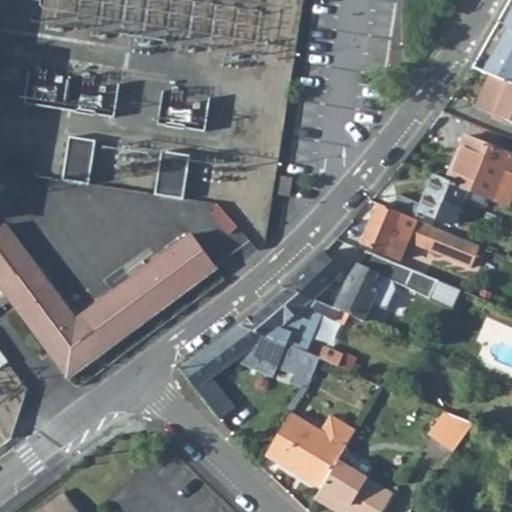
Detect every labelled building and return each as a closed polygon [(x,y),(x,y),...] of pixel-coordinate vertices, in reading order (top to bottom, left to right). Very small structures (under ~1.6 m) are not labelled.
[(511,1),(475,68),(488,75),(511,85),(511,1)] [(475,108),(511,123),(511,85),(488,75),(475,108)] [(209,125),(212,92),(151,86),(149,119),(209,125)] [(511,154),(462,136),(446,179),(468,188),(487,195),(494,198),(504,172),(511,175),(511,154)] [(68,141),(63,185),(89,188),(95,145),(68,141)] [(183,200),(189,157),(161,154),(156,197),(183,200)] [(391,208),(428,223),(432,214),(454,223),(464,198),(475,203),(483,206),(487,195),(468,188),(446,179),(434,174),(422,204),(397,195),(391,208)] [(464,198),(457,217),(467,221),(475,203),(464,198)] [(378,203),(362,242),(400,259),(408,241),(473,267),(482,245),(468,239),(428,223),(391,208),(378,203)] [(0,230),(0,288),(69,378),(215,269),(188,233),(72,321),(2,229),(0,230)] [(351,315),(368,322),(384,282),(376,279),(377,275),(378,272),(360,264),(357,263),(349,282),(338,278),(343,272),(323,250),(285,286),(351,315)] [(377,275),(404,287),(405,285),(412,269),(366,250),(360,264),(378,272),(377,275)] [(439,280),(412,269),(405,285),(404,287),(431,298),(439,280)] [(241,324),(304,351),(321,313),(345,324),(351,315),(285,286),(241,324)] [(182,370),(220,419),(234,409),(211,378),(246,352),(312,380),(321,358),(320,358),(304,351),(241,324),(184,366),(182,370)] [(321,358),(338,365),(344,354),(325,346),(320,358),(321,358)] [(0,370),(10,363),(0,350),(0,370)] [(430,435),(443,443),(461,416),(448,410),(430,435)] [(268,455),(323,488),(342,455),(357,429),(331,414),(322,430),(292,413),(268,455)] [(474,422),(461,416),(443,443),(454,451),(474,422)] [(356,464),(342,455),(323,488),(317,499),(338,511),(383,511),(394,494),(353,470),(356,464)] [(75,511),(62,493),(35,511),(75,511)]
